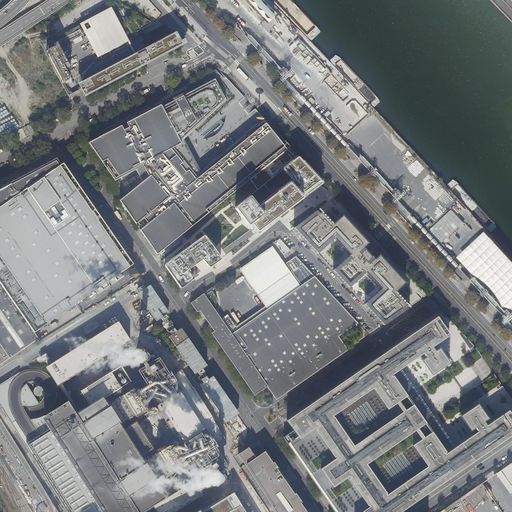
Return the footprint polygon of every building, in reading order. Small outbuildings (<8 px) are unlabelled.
[(270,19),(277,14),(264,0),(248,0),(268,21),(270,19)] [(80,22),(98,56),(130,40),(112,6),(80,22)] [(277,14),(270,19),(275,24),(281,18),(277,14)] [(272,27),(275,24),(270,19),(268,21),(266,23),(262,26),(270,35),(275,30),(272,27)] [(77,27),(47,43),(50,50),(46,52),(62,84),(71,79),(65,67),(66,66),(54,44),(59,41),(62,46),(83,35),(80,29),(79,30),(77,27)] [(183,38),(178,29),(79,82),(85,96),(189,40),(187,36),(183,38)] [(81,80),(130,54),(133,52),(128,42),(113,50),(115,53),(96,63),(94,61),(90,64),(87,68),(84,72),(82,75),(81,78),(81,80)] [(290,75),(285,69),(283,71),(280,69),(274,63),(272,65),(284,80),(290,75)] [(323,76),(328,70),(325,67),(319,72),(323,76)] [(98,133),(100,137),(161,104),(163,107),(175,100),(174,98),(182,93),(219,74),(216,70),(167,95),(160,99),(160,100),(98,133)] [(331,74),(328,70),(323,76),(326,79),(331,74)] [(220,73),(219,74),(182,93),(183,96),(215,79),(226,100),(189,135),(184,139),(188,146),(201,171),(261,123),(263,125),(265,125),(285,151),(290,147),(266,121),(254,107),(247,100),(221,72),(220,73)] [(100,137),(89,143),(115,180),(136,169),(139,174),(142,182),(120,200),(136,224),(138,222),(143,228),(140,230),(157,254),(181,234),(285,151),(265,125),(263,125),(261,123),(201,171),(188,146),(184,139),(189,135),(226,100),(215,79),(183,96),(182,93),(174,98),(175,100),(163,107),(161,104),(100,137)] [(351,145),(348,148),(359,159),(361,157),(351,145)] [(319,182),(298,156),(279,170),(288,181),(257,206),(249,196),(232,209),(245,226),(249,223),(256,232),(319,182)] [(51,171),(60,165),(58,163),(56,161),(48,165),(51,171)] [(0,283),(34,333),(46,325),(31,302),(56,285),(67,301),(65,303),(69,309),(70,311),(76,307),(75,305),(133,264),(121,246),(122,245),(120,243),(119,244),(71,173),(64,162),(60,165),(51,171),(48,165),(12,183),(12,181),(3,186),(4,186),(0,187),(0,283)] [(402,196),(397,191),(395,192),(393,190),(387,184),(384,187),(397,201),(402,196)] [(318,208),(293,228),(299,234),(300,234),(302,236),(301,237),(317,254),(333,239),(348,255),(338,265),(341,269),(343,267),(346,270),(345,271),(348,275),(349,274),(352,277),(350,279),(353,283),(364,273),(380,289),(363,305),(370,312),(371,310),(372,311),(371,313),(377,320),(380,318),(382,321),(380,323),(382,326),(406,309),(404,307),(405,305),(408,308),(394,292),(404,283),(378,254),(373,259),(369,255),(367,252),(363,248),(368,243),(342,214),(332,223),(318,208)] [(389,255),(368,232),(365,234),(375,245),(367,252),(369,255),(377,247),(387,258),(389,255)] [(222,260),(204,235),(163,265),(180,288),(193,279),(186,269),(200,260),(208,270),(222,260)] [(290,251),(279,238),(276,241),(286,254),(290,251)] [(511,274),(478,238),(461,253),(511,307),(511,274)] [(210,289),(190,303),(197,313),(200,311),(206,320),(214,332),(212,334),(256,396),(268,387),(277,401),(348,351),(338,337),(357,324),(310,272),(295,256),(285,263),(300,285),(238,330),(227,315),(222,319),(217,313),(214,309),(217,305),(217,300),(216,296),(210,289)] [(338,265),(332,271),(348,288),(353,283),(350,279),(352,277),(349,274),(348,275),(345,271),(346,270),(343,267),(341,269),(338,265)] [(464,267),(461,269),(470,280),(471,280),(474,278),(464,267)] [(0,365),(38,339),(34,333),(0,283),(0,365)] [(46,325),(69,309),(65,303),(67,301),(56,285),(31,302),(46,325)] [(507,314),(505,311),(499,305),(496,308),(497,308),(509,322),(511,318),(511,314),(509,311),(507,314)] [(294,431),(290,434),(342,511),(401,511),(458,474),(451,464),(458,460),(465,469),(494,449),(511,436),(511,415),(510,412),(489,426),(487,423),(491,420),(480,404),(462,417),(473,433),(477,429),(479,433),(456,449),(455,448),(457,446),(436,417),(437,416),(425,400),(425,401),(403,370),(401,371),(400,369),(423,353),(426,356),(421,360),(432,375),(451,362),(440,347),(435,350),(433,346),(449,335),(436,316),(385,352),(393,364),(387,369),(378,357),(287,421),(294,431)] [(119,321),(46,367),(58,386),(131,340),(119,321)] [(191,451),(206,473),(223,462),(221,459),(224,438),(216,443),(212,438),(209,440),(173,382),(159,360),(141,371),(155,394),(154,395),(190,452),(191,451)] [(35,440),(31,442),(30,443),(37,452),(32,455),(67,511),(137,511),(165,494),(155,479),(157,478),(147,462),(145,463),(141,456),(153,448),(137,421),(124,429),(120,422),(121,421),(111,405),(109,406),(104,398),(131,381),(121,365),(81,391),(90,405),(77,413),(69,400),(43,417),(50,430),(35,440)] [(224,438),(201,398),(182,370),(181,370),(173,375),(176,380),(173,382),(209,440),(212,438),(216,443),(224,438)] [(6,434),(4,435),(21,462),(23,461),(32,455),(37,452),(30,443),(31,442),(24,431),(19,423),(13,414),(10,406),(8,399),(8,397),(8,391),(9,387),(11,381),(14,377),(18,373),(20,372),(20,371),(0,384),(0,404),(15,429),(6,434)] [(110,402),(111,405),(121,421),(123,423),(133,417),(120,396),(110,402)] [(290,434),(284,438),(320,491),(334,511),(342,511),(290,434)] [(21,462),(4,435),(2,437),(19,463),(21,462)] [(249,447),(239,454),(261,488),(276,511),(308,511),(267,450),(256,457),(249,447)] [(147,462),(157,478),(159,480),(169,474),(156,452),(146,459),(147,462)] [(511,462),(500,471),(511,487),(511,462)] [(511,492),(511,487),(500,471),(496,473),(510,494),(511,492)] [(173,494),(182,507),(203,494),(195,480),(173,494)] [(488,492),(482,483),(440,511),(472,511),(473,511),(473,510),(476,507),(486,493),(488,492)] [(244,511),(233,492),(201,511),(200,511),(199,509),(194,511),(244,511)] [(137,511),(142,511),(154,505),(158,511),(173,511),(182,507),(173,494),(167,498),(165,494),(137,511)]
